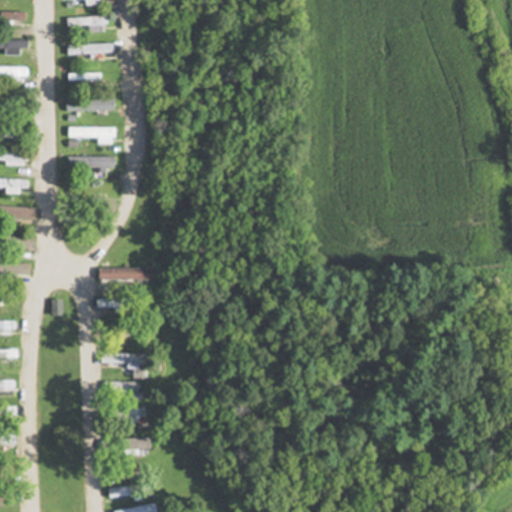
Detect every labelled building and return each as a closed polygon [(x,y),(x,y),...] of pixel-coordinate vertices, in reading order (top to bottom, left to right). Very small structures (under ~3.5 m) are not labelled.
[(0,25),(24,26),(24,14),(0,13),(0,25)] [(105,18),(63,18),(63,27),(105,27),(105,18)] [(0,49),(27,50),(27,41),(0,41),(0,49)] [(110,44),(63,44),(63,56),(110,56),(110,44)] [(0,81),(27,81),(27,68),(0,67),(0,81)] [(0,98),(0,105),(18,106),(18,98),(0,98)] [(108,100),(63,100),(63,112),(108,112),(108,100)] [(93,139),(93,145),(110,145),(110,129),(63,129),(63,139),(93,139)] [(3,164),(29,164),(29,152),(0,152),(0,160),(3,160),(3,164)] [(108,157),(62,158),(62,171),(108,170),(108,157)] [(0,188),(3,189),(3,192),(28,192),(28,180),(0,180),(0,188)] [(31,208),(0,207),(0,219),(31,220),(31,208)] [(0,237),(0,247),(29,247),(29,237),(0,237)] [(27,264),(0,264),(0,275),(27,276),(27,264)] [(147,285),(147,269),(93,269),(93,285),(147,285)] [(48,316),(58,316),(57,302),(48,302),(48,316)] [(13,322),(0,322),(0,333),(13,333),(13,322)] [(118,372),(134,372),(134,355),(101,355),(101,366),(118,366),(118,372)] [(13,382),(0,381),(0,390),(13,390),(13,382)] [(135,384),(100,384),(100,398),(135,398),(135,384)] [(137,405),(113,418),(119,431),(144,418),(137,405)] [(142,456),(142,441),(108,441),(108,456),(142,456)] [(145,488),(104,488),(104,498),(145,498),(145,488)]
